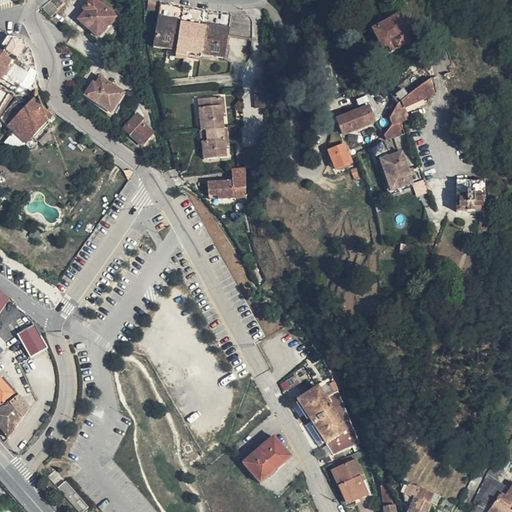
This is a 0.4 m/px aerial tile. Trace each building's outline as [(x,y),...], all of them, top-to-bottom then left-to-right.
[(50,0),(43,7),(50,15),(67,0),(50,0)] [(95,0),(90,0),(83,9),(86,12),(78,20),(99,37),(116,18),(95,0)] [(159,2),(150,0),(147,0),(147,10),(158,11),(159,2)] [(228,36),(252,39),(252,20),(249,17),(230,14),(229,28),(205,25),(204,27),(182,24),(182,21),(157,17),(153,47),(175,50),(175,54),(201,59),(202,54),(224,58),(228,36)] [(396,18),(372,32),(383,51),(387,48),(391,54),(405,45),(402,40),(407,37),(396,18)] [(15,38),(4,38),(0,41),(0,50),(17,61),(30,69),(32,53),(26,44),(15,38)] [(17,61),(0,50),(0,83),(15,93),(18,88),(24,79),(27,73),(30,69),(17,61)] [(138,60),(128,62),(130,70),(140,68),(138,60)] [(93,83),(84,95),(111,113),(124,94),(101,78),(96,85),(93,83)] [(262,80),(253,81),(254,95),(255,107),(265,107),(262,80)] [(407,97),(406,96),(402,91),(393,98),(396,103),(397,105),(389,118),(392,126),(383,137),(385,141),(404,134),(399,123),(407,120),(403,109),(433,95),(430,80),(407,97)] [(0,90),(0,117),(3,113),(10,101),(12,98),(0,90)] [(366,95),(354,100),(360,111),(336,121),(342,135),(374,121),(368,108),(371,107),(366,95)] [(201,107),(203,131),(208,130),(223,129),(221,115),(220,98),(202,100),(203,107),(201,107)] [(0,127),(3,123),(14,133),(26,144),(55,113),(51,110),(50,110),(48,112),(34,99),(28,106),(16,100),(5,112),(0,119),(0,127)] [(135,115),(142,122),(144,120),(137,113),(135,115)] [(153,133),(142,122),(135,115),(124,128),(130,134),(133,131),(144,142),(153,133)] [(206,139),(208,159),(226,157),(225,146),(223,129),(208,130),(209,139),(206,139)] [(203,131),(201,131),(203,159),(208,159),(206,139),(209,139),(208,130),(203,131)] [(141,145),(144,142),(133,131),(130,134),(141,145)] [(26,144),(14,133),(4,143),(17,154),(26,144)] [(390,191),(411,184),(401,153),(390,157),(382,142),(370,151),(377,162),(380,160),(390,191)] [(328,152),(334,167),(337,164),(348,158),(344,146),(328,152)] [(243,152),(245,168),(259,166),(260,150),(243,152)] [(337,164),(334,167),(335,170),(350,163),(348,158),(337,164)] [(157,160),(153,166),(159,171),(163,165),(157,160)] [(218,199),(243,198),(243,191),(241,168),(231,170),(232,181),(207,183),(208,196),(218,196),(218,199)] [(416,195),(426,192),(422,180),(412,184),(416,195)] [(483,182),(457,183),(456,213),(483,213),(483,182)] [(0,290),(0,313),(1,312),(11,298),(0,290)] [(441,301),(417,302),(417,314),(441,314),(441,301)] [(34,324),(17,333),(30,357),(47,347),(34,324)] [(448,324),(421,327),(422,334),(448,331),(448,324)] [(222,362),(223,374),(231,374),(230,361),(222,362)] [(0,418),(26,404),(5,379),(3,382),(0,383),(0,418)] [(318,431),(325,442),(332,454),(360,444),(338,392),(329,397),(331,401),(328,403),(318,387),(298,401),(312,421),(318,431)] [(26,404),(0,418),(0,427),(8,440),(30,409),(26,404)] [(319,446),(325,442),(318,431),(312,421),(305,426),(319,446)] [(274,437),(243,463),(261,484),(291,457),(274,437)] [(341,461),(331,465),(334,471),(356,461),(353,455),(341,461)] [(356,461),(334,471),(340,485),(338,486),(345,501),(357,495),(359,500),(368,496),(362,482),(365,481),(356,461)] [(480,490),(474,500),(489,511),(511,511),(511,483),(511,482),(507,488),(489,474),(480,490)] [(67,480),(59,485),(77,511),(84,507),(67,480)] [(434,506),(438,497),(418,487),(408,484),(404,495),(412,500),(409,508),(412,510),(416,511),(427,511),(430,507),(422,503),(423,501),(434,506)] [(345,501),(347,505),(359,500),(357,495),(345,501)] [(489,511),(474,500),(467,511),(489,511)]
